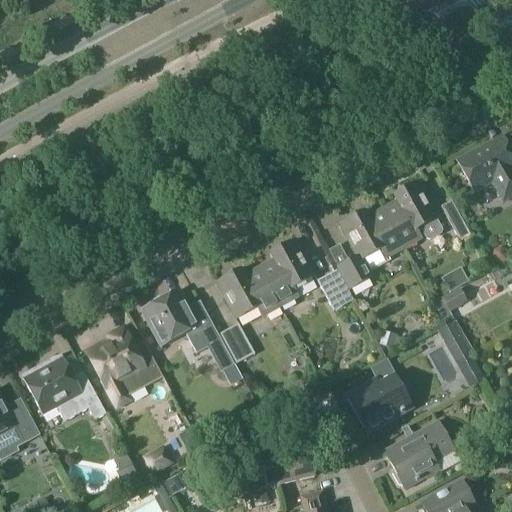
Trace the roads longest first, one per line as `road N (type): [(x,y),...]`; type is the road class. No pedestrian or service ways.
road 1 (residential): [(511,73),(240,219),(208,222),(0,335)]
road 2 (primary): [(0,138),(256,0)]
road 3 (primary): [(161,0),(0,87)]
